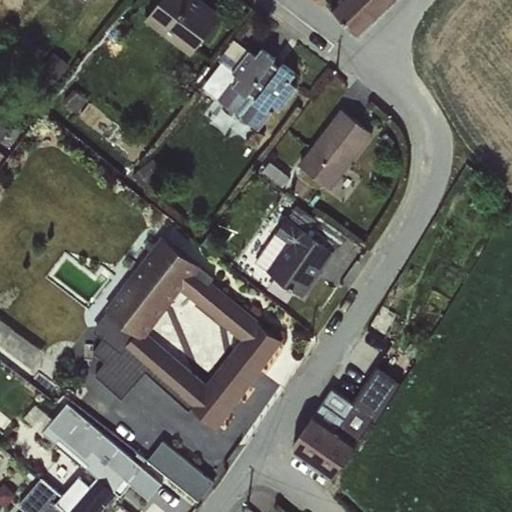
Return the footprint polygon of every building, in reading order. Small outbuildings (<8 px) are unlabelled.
[(216,0),(164,0),(151,24),(203,53),(229,8),(216,0)] [(347,0),(343,5),(370,31),(399,0),(347,0)] [(205,82),(262,127),(282,102),(284,104),(306,77),(247,29),(205,82)] [(303,158),(336,185),(382,129),(349,102),(303,158)] [(0,139),(2,141),(13,125),(0,115),(0,139)] [(292,208),(263,263),(315,291),(344,236),(292,208)] [(167,227),(99,328),(107,334),(97,349),(109,357),(98,375),(130,397),(147,372),(226,426),(291,331),(201,270),(210,256),(167,227)] [(385,413),(406,376),(381,362),(360,398),(385,413)] [(347,426),(361,397),(335,385),(305,450),(326,459),(323,465),(349,478),(369,436),(347,426)] [(100,511),(133,476),(154,494),(168,478),(148,461),(151,458),(76,392),(44,428),(88,466),(65,491),(45,474),(22,500),(29,506),(23,511),(100,511)] [(153,451),(201,495),(218,476),(171,432),(153,451)]
